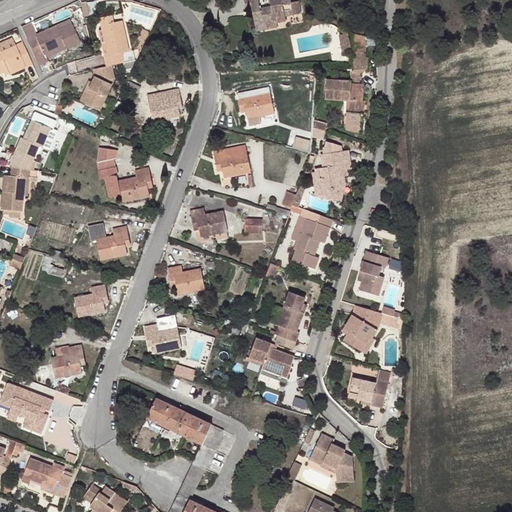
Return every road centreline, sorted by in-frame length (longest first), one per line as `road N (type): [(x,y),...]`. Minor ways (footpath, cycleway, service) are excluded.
road 1 (residential): [(380,511),(379,465),(369,443),(320,399),(314,383),(380,147),(389,0)]
road 2 (residential): [(157,0),(193,29),(209,97),(110,364)]
road 3 (residential): [(192,495),(222,487),(241,432),(110,364)]
road 4 (residential): [(110,364),(94,426),(107,452),(192,495)]
